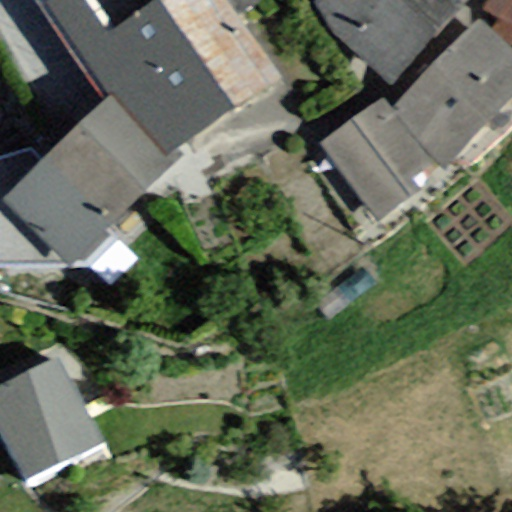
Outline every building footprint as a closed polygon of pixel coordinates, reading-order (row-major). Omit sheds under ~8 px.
[(140,0),(75,0),(56,13),(115,107),(173,172),(187,158),(283,90),(219,0),(182,0),(157,18),(140,0)] [(324,0),(314,11),(385,95),(483,0),(482,0),(324,0)] [(511,0),(495,0),(486,18),(498,30),(511,45),(511,0)] [(511,60),(495,41),(482,28),(391,113),(443,175),(511,103),(511,60)] [(391,113),(383,103),(321,154),(389,233),(443,175),(391,113)] [(50,175),(10,213),(70,280),(194,165),(187,158),(173,172),(115,107),(50,175)] [(140,264),(50,175),(31,151),(0,160),(0,272),(91,274),(108,291),(140,264)] [(73,369),(0,404),(0,419),(44,492),(122,458),(73,369)]
